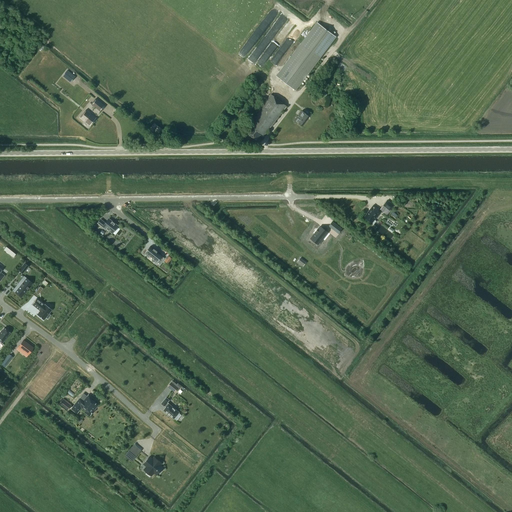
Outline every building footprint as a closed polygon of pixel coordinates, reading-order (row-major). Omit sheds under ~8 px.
[(295,90),(320,58),(336,37),(317,23),(301,44),(277,76),(295,90)] [(263,52),(256,68),(263,71),(270,55),(263,52)] [(67,70),(63,76),(71,82),(75,76),(67,70)] [(263,137),(287,106),(271,94),(253,119),(251,118),(252,117),(249,115),(247,117),(252,121),(251,122),(252,123),(249,127),(251,128),(247,132),(256,140),(260,135),(263,137)] [(96,99),(92,104),(101,111),(105,106),(96,99)] [(92,113),(87,109),(80,118),(90,126),(96,118),(91,114),(92,113)] [(309,116),(302,111),(295,120),(302,126),(309,116)] [(155,123),(150,129),(158,135),(162,130),(155,123)] [(387,200),(384,204),(386,205),(385,206),(390,210),(394,205),(387,200)] [(369,212),(365,218),(371,223),(378,214),(378,215),(381,211),(376,207),(373,205),(371,208),(368,212),(369,212)] [(119,226),(109,218),(105,222),(101,219),(97,223),(106,230),(107,229),(112,234),(119,226)] [(337,223),(333,228),(339,232),(343,228),(337,223)] [(321,225),(313,235),(321,241),(329,231),(321,225)] [(162,256),(150,246),(145,252),(147,253),(146,254),(146,255),(149,257),(150,256),(153,258),(152,259),(155,262),(156,261),(157,262),(161,257),(162,256)] [(16,255),(6,247),(4,250),(13,258),(16,255)] [(25,263),(19,270),(23,273),(28,266),(25,263)] [(26,278),(15,292),(21,297),(32,283),(26,278)] [(54,318),(52,316),(56,312),(49,307),(48,308),(40,301),(35,307),(44,313),(40,317),(47,323),(50,320),(51,321),(54,318)] [(8,336),(10,333),(4,328),(2,331),(1,331),(0,332),(0,341),(2,343),(8,336)] [(28,355),(33,348),(23,340),(18,347),(28,355)] [(110,350),(102,359),(116,370),(122,362),(111,354),(113,352),(110,350)] [(15,356),(22,362),(24,359),(17,354),(15,356)] [(18,367),(21,364),(14,358),(11,361),(18,367)] [(175,392),(178,388),(171,382),(168,386),(175,392)] [(95,400),(92,397),(91,397),(90,398),(88,396),(89,395),(83,401),(83,400),(80,398),(72,409),(77,413),(83,405),(88,409),(86,411),(85,412),(86,413),(89,415),(90,415),(91,415),(92,413),(93,413),(92,412),(98,406),(98,404),(94,401),(95,400)] [(165,406),(166,407),(163,410),(174,419),(180,412),(167,402),(169,400),(166,397),(161,404),(164,406),(165,406)] [(72,405),(63,398),(60,403),(68,409),(72,405)] [(134,444),(124,456),(132,462),(141,450),(134,444)] [(150,456),(143,464),(149,469),(147,472),(152,476),(157,470),(158,469),(162,463),(157,459),(155,461),(150,456)]
